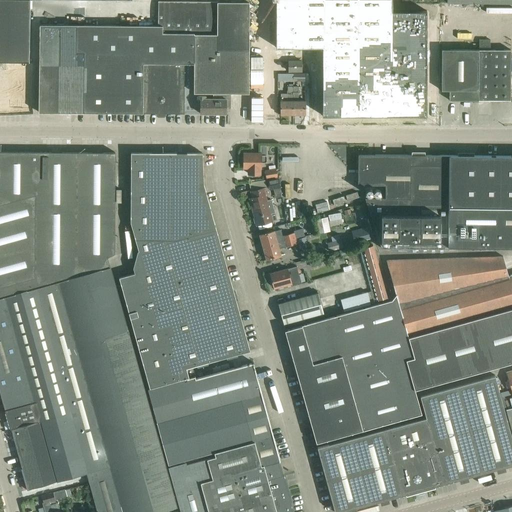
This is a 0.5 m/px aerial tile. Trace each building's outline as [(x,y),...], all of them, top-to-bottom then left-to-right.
[(0,0),(0,111),(31,112),(31,110),(31,68),(0,67),(0,61),(29,62),(30,0),(0,0)] [(194,33),(194,62),(194,91),(249,92),(249,0),(245,0),(158,0),(158,26),(154,26),(157,33),(194,33)] [(276,0),(276,46),(323,47),(322,115),(427,116),(428,10),(391,10),(391,0),(276,0)] [(435,42),(435,36),(439,36),(440,20),(428,20),(428,42),(435,42)] [(185,62),(194,62),(194,33),(157,33),(154,26),(40,25),(39,111),(185,112),(185,62)] [(510,100),(510,49),(489,49),(489,38),(478,38),(478,48),(441,48),(441,89),(449,89),(449,100),(477,100),(489,100),(510,100)] [(302,60),(289,60),(289,71),(302,71),(302,60)] [(293,79),(293,81),(296,81),(305,81),(305,73),(293,73),(293,79)] [(288,93),(281,93),(280,114),(293,114),(293,85),(288,85),(288,93)] [(293,85),(293,114),(305,114),(305,99),(298,99),(298,85),(293,85)] [(115,253),(116,152),(0,151),(0,286),(108,257),(115,253)] [(181,511),(292,511),(291,504),(292,504),(284,474),(282,474),(279,460),(280,460),(275,440),(274,437),(272,431),(256,372),(253,362),(196,378),(196,375),(193,365),(250,350),(239,311),(204,184),(203,152),(152,152),(132,152),(132,162),(132,221),(139,250),(138,250),(134,268),(135,273),(120,278),(137,339),(150,387),(148,388),(152,401),(153,406),(168,463),(169,465),(169,466),(181,511)] [(260,168),(261,168),(261,162),(266,162),(266,154),(261,154),(261,153),(244,152),(244,168),(249,168),(249,174),(260,174),(260,168)] [(511,246),(511,155),(358,153),(358,184),(385,184),(385,197),(365,197),(381,246),(448,247),(448,245),(511,246)] [(276,169),(266,171),(267,178),(277,177),(276,169)] [(277,179),(268,180),(269,188),(279,187),(277,179)] [(257,225),(275,220),(272,211),(271,212),(266,195),(269,194),(267,187),(251,191),(253,197),(250,198),(257,225)] [(342,198),(342,197),(332,201),(334,207),(345,203),(346,206),(363,200),(360,192),(342,198)] [(330,231),(327,217),(317,219),(319,233),(330,231)] [(263,246),(285,241),(283,235),(282,229),(275,231),(275,230),(260,234),(263,246)] [(285,241),(296,238),(303,236),(301,230),(294,232),(295,232),(283,235),(285,241)] [(296,238),(298,243),(306,241),(305,239),(319,236),(318,232),(305,236),(303,236),(296,238)] [(341,239),(340,239),(339,234),(331,236),(332,241),(327,242),(329,251),(343,247),(341,239)] [(296,238),(285,241),(263,246),(267,259),(281,255),(280,248),(298,244),(298,243),(296,238)] [(367,291),(370,302),(387,297),(373,244),(359,248),(371,290),(367,291)] [(511,273),(507,275),(502,255),(385,259),(390,277),(386,278),(392,298),(391,299),(285,329),(317,441),(362,428),(362,429),(421,412),(415,388),(511,361),(511,273)] [(98,511),(159,511),(178,507),(163,453),(108,257),(0,286),(0,389),(6,410),(11,429),(12,429),(29,488),(29,489),(30,489),(78,475),(87,473),(98,511)] [(271,273),(274,288),(291,283),(292,286),(302,283),(297,266),(271,273)] [(342,310),(370,301),(367,292),(339,300),(342,310)] [(284,323),(323,312),(318,293),(284,302),(282,297),(277,299),(279,303),(278,303),(284,323)] [(336,511),(441,482),(511,463),(511,437),(495,375),(421,395),(427,416),(318,446),(326,475),(336,511)] [(67,496),(65,489),(55,492),(54,491),(43,494),(45,501),(44,502),(46,511),(67,511),(64,511),(61,511),(59,501),(57,502),(56,499),(67,496)]
